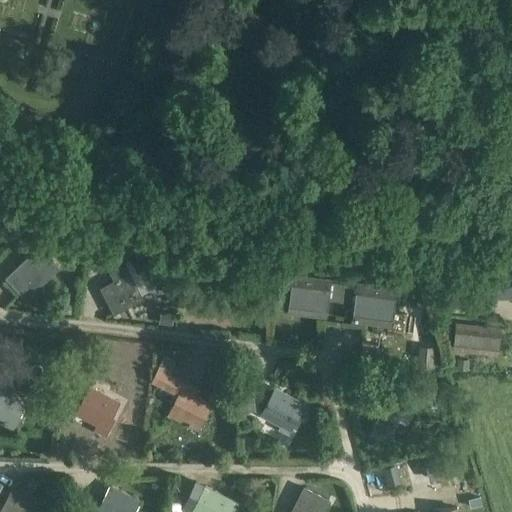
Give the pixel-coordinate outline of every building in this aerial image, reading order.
[(94,240),(93,247),(101,248),(102,242),(94,240)] [(21,241),(8,253),(15,260),(28,248),(21,241)] [(122,245),(112,243),(110,255),(108,255),(107,260),(117,262),(118,256),(120,256),(122,245)] [(36,252),(8,278),(21,292),(31,282),(36,288),(58,268),(44,253),(40,257),(36,252)] [(267,261),(267,272),(278,273),(280,262),(267,261)] [(113,283),(99,291),(109,309),(106,310),(110,317),(130,306),(131,306),(143,299),(130,274),(127,275),(123,268),(108,276),(113,283)] [(511,295),(511,279),(511,269),(438,272),(439,299),(511,295)] [(342,305),(344,286),(330,284),(330,282),(294,277),(290,313),(326,318),(327,304),(342,305)] [(197,280),(191,284),(196,293),(202,290),(197,280)] [(226,286),(198,300),(207,317),(213,314),(217,322),(239,310),(226,286)] [(360,288),(344,286),(342,305),(357,307),(355,322),(390,326),(394,291),(360,287),(360,288)] [(182,307),(194,301),(189,293),(177,299),(182,307)] [(163,323),(171,324),(172,314),(164,313),(163,323)] [(241,327),(255,327),(255,314),(241,314),(241,327)] [(451,339),(450,350),(495,355),(498,327),(458,323),(456,340),(451,339)] [(433,349),(418,348),(417,369),(434,370),(434,368),(438,368),(439,360),(432,359),(433,349)] [(159,366),(171,372),(176,361),(165,355),(159,366)] [(469,359),(458,358),(457,370),(468,371),(469,359)] [(159,368),(151,382),(162,388),(179,397),(169,416),(198,431),(211,405),(195,397),(199,389),(159,368)] [(0,379),(0,421),(12,428),(26,402),(7,391),(10,385),(0,379)] [(409,380),(405,389),(416,392),(419,384),(409,380)] [(90,388),(76,414),(105,429),(119,403),(90,388)] [(277,390),(262,417),(290,433),(298,417),(305,421),(312,409),(277,390)] [(254,393),(244,394),(245,412),(255,411),(254,393)] [(391,393),(373,433),(389,440),(398,421),(406,425),(416,405),(391,393)] [(441,474),(443,474),(442,462),(426,465),(431,477),(432,484),(442,483),(441,474)] [(400,483),(397,466),(383,469),(387,486),(400,483)] [(0,511),(36,511),(43,501),(15,486),(2,511),(0,510),(0,511)] [(89,496),(84,507),(94,511),(133,511),(139,502),(110,487),(102,503),(89,496)] [(204,489),(192,511),(229,511),(233,504),(204,489)] [(303,490),(292,511),(323,511),(328,503),(303,490)] [(482,502),(480,497),(468,499),(469,508),(483,505),(482,502)]
